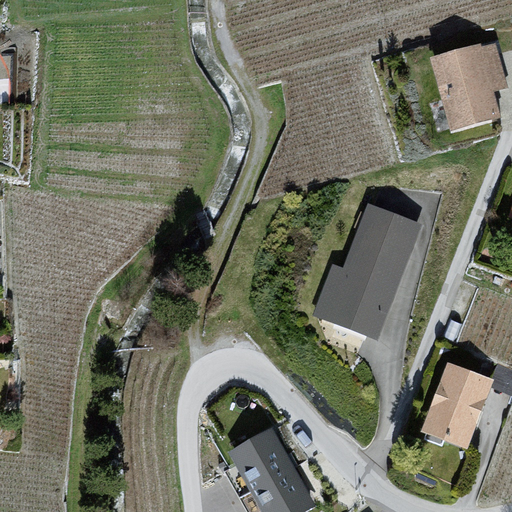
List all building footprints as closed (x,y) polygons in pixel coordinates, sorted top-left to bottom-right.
[(454,127),(496,116),(481,60),(497,55),(495,45),(478,50),(436,62),(454,127)] [(6,227),(0,227),(0,339),(11,339),(6,227)] [(331,318),(366,332),(375,335),(405,254),(361,238),(331,318)] [(15,366),(0,367),(0,415),(19,414),(15,366)] [(466,442),(488,383),(451,369),(430,425),(447,432),(445,436),(465,444),(466,442)] [(264,437),(222,467),(253,511),(290,511),(308,500),(264,437)]
